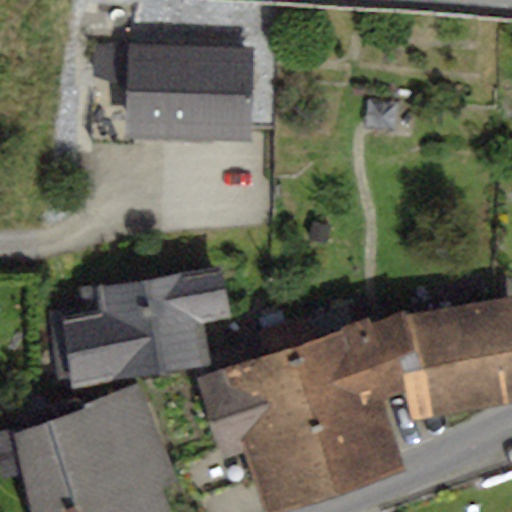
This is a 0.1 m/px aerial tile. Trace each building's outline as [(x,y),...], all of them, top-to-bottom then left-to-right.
[(253,50),(94,47),(92,143),(133,144),(133,138),(251,141),(253,50)] [(85,312),(64,316),(62,306),(44,309),(58,381),(72,378),(74,386),(208,361),(201,320),(229,315),(221,266),(82,292),(85,312)] [(511,296),(409,315),(419,369),(400,373),(403,390),(409,424),(511,404),(511,296)] [(368,318),(194,377),(218,458),(245,450),(263,511),(272,511),(405,467),(384,397),(403,390),(400,373),(419,369),(409,315),(408,310),(370,324),(368,318)] [(53,419),(14,433),(13,428),(0,431),(0,465),(3,477),(23,473),(31,511),(171,511),(162,488),(177,480),(137,383),(82,404),(79,397),(49,407),(53,419)]
